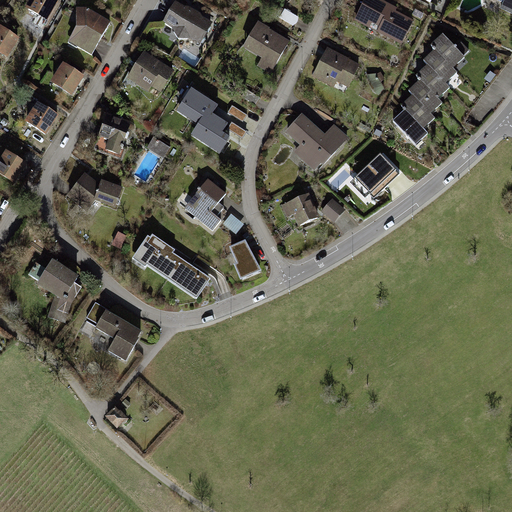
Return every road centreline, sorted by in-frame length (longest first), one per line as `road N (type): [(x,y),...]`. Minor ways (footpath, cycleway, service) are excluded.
road 1 (residential): [(295,280),(260,229),(248,193),(251,158),(330,0)]
road 2 (residential): [(503,122),(368,237),(295,280)]
road 3 (residential): [(178,321),(131,305),(58,241),(45,211),(48,177)]
road 4 (residential): [(48,177),(149,0)]
road 5 (residential): [(212,511),(99,418)]
road 6 (residential): [(99,418),(65,364),(0,317)]
road 7 (residential): [(178,321),(99,418)]
road 8 (residential): [(295,280),(248,303),(178,321)]
